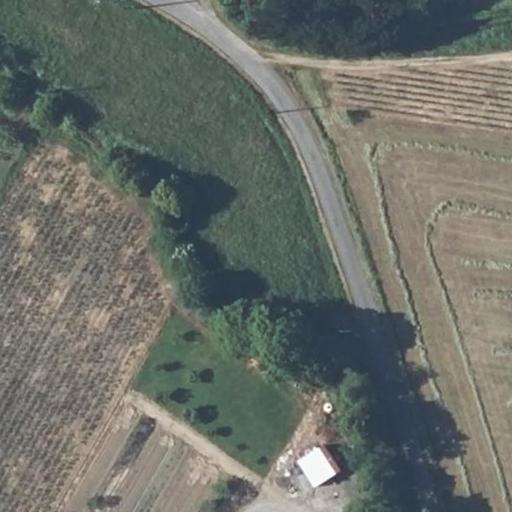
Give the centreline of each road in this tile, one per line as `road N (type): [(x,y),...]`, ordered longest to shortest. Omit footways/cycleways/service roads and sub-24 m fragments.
road 1 (unclassified): [(202,20),(304,131),(392,360),(433,511)]
road 2 (track): [(249,63),(511,61)]
